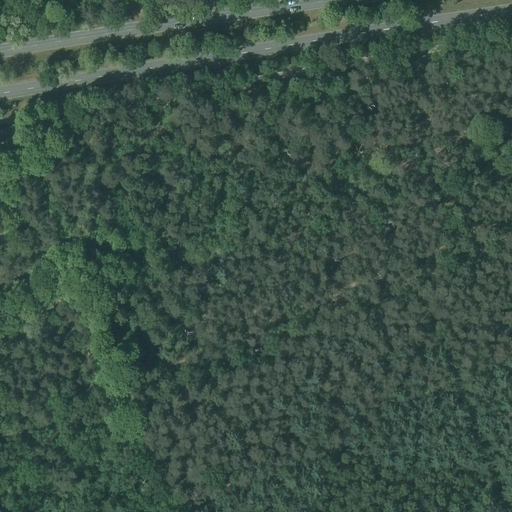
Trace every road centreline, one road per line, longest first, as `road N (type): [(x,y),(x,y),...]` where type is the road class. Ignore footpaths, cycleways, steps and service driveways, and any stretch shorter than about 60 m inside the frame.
road 1 (track): [(0,444),(511,214)]
road 2 (primary): [(0,94),(511,12)]
road 3 (track): [(177,511),(511,348)]
road 4 (track): [(0,307),(62,262),(78,266),(171,511)]
road 5 (primary): [(336,0),(0,52)]
